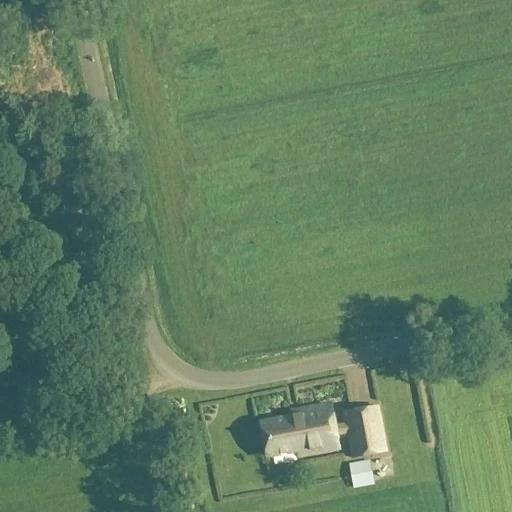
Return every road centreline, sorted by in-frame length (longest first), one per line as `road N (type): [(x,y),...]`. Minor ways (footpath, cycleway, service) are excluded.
road 1 (unclassified): [(165,364),(143,309),(75,0)]
road 2 (unclassified): [(165,364),(203,385),(230,387),(511,329)]
road 3 (track): [(184,378),(142,404),(0,433)]
